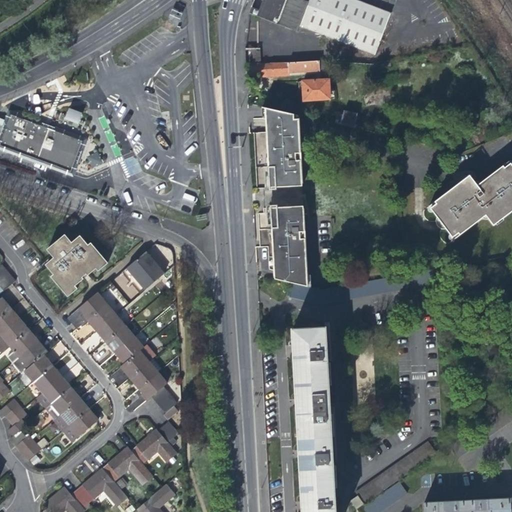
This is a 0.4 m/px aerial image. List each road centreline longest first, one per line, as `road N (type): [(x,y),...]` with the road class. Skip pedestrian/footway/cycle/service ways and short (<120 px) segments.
road 1 (residential): [(21,500),(108,427),(114,411),(106,387),(24,290),(0,243)]
road 2 (residential): [(0,173),(192,233),(211,257),(229,306)]
road 3 (secondary): [(199,0),(221,230)]
road 4 (secondary): [(221,230),(233,0)]
road 5 (secondary): [(242,511),(229,306)]
road 6 (residential): [(141,9),(81,48),(0,84)]
road 7 (unknown): [(507,485),(436,490),(392,511)]
